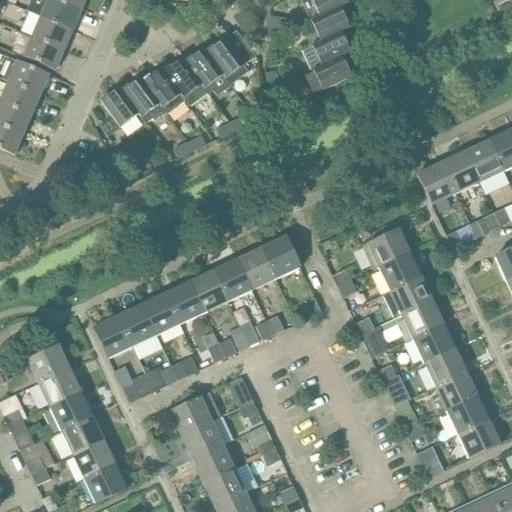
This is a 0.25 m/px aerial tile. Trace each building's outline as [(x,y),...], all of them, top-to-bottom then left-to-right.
[(47,0),(40,18),(72,32),(80,12),(51,0),(47,0)] [(51,0),(80,12),(85,0),(51,0)] [(340,8),(347,5),(348,4),(346,0),(309,0),(319,18),(340,9),(340,8)] [(340,9),(319,18),(310,22),(320,43),(340,33),(349,29),(340,9)] [(31,38),(63,52),(72,32),(40,18),(31,38)] [(280,19),(269,18),(267,36),(278,38),(280,19)] [(236,32),(206,55),(230,87),(248,73),(244,67),(255,58),(236,32)] [(340,33),(320,43),(311,47),(321,68),(341,58),(350,54),(340,33)] [(277,53),(278,38),(267,36),(265,52),(277,53)] [(31,38),(22,59),(36,64),(54,72),(63,52),(31,38)] [(213,93),(216,97),(230,87),(206,55),(203,51),(185,64),(182,61),(208,96),(213,93)] [(321,92),(351,79),(341,58),(321,68),(312,72),(321,92)] [(48,76),(30,68),(16,63),(10,60),(2,81),(7,83),(39,97),(48,76)] [(161,70),(185,103),(190,110),(208,96),(182,61),(168,71),(161,62),(157,65),(161,70)] [(166,116),(185,103),(161,70),(143,84),(165,114),(166,116)] [(275,72),(265,74),(268,90),(278,87),(275,72)] [(115,85),(119,90),(138,116),(145,126),(152,120),(154,123),(165,114),(143,84),(142,84),(140,80),(126,90),(119,82),(115,85)] [(39,97),(7,83),(0,100),(0,103),(31,117),(39,97)] [(281,102),(278,87),(268,90),(269,96),(271,105),(281,102)] [(124,126),(138,116),(119,90),(100,103),(111,118),(99,127),(107,138),(124,126)] [(31,117),(0,103),(0,126),(22,136),(31,117)] [(229,125),(233,133),(247,127),(243,118),(229,125)] [(233,133),(229,125),(216,131),(220,140),(233,133)] [(0,150),(14,157),(22,136),(0,126),(0,150)] [(511,130),(511,131),(488,142),(503,173),(511,168),(511,130)] [(187,144),(191,153),(205,147),(201,138),(187,144)] [(479,184),(503,173),(488,142),(464,153),(479,184)] [(173,151),(177,160),(191,153),(187,144),(173,151)] [(464,153),(440,165),(455,195),(479,184),(464,153)] [(430,207),(455,195),(440,165),(416,176),(430,207)] [(503,210),(493,215),(500,229),(510,224),(503,210)] [(490,234),(500,229),(493,215),(483,219),(490,234)] [(409,255),(397,230),(362,247),(373,271),(378,269),(409,255)] [(452,252),(462,247),(455,233),(445,238),(452,252)] [(299,269),(285,238),(261,250),(275,280),(299,269)] [(505,283),(511,279),(511,249),(494,258),(505,283)] [(251,292),(275,280),(261,250),(237,261),(251,292)] [(378,269),(389,293),(420,278),(409,255),(378,269)] [(251,292),(237,261),(213,272),(227,303),(251,292)] [(203,314),(227,303),(213,272),(189,283),(203,314)] [(332,279),(337,289),(351,282),(346,272),(332,279)] [(389,293),(401,317),(431,302),(420,278),(389,293)] [(351,282),(337,289),(341,299),(356,292),(351,282)] [(203,314),(189,283),(165,295),(180,326),(203,314)] [(156,337),(180,326),(165,295),(141,306),(156,337)] [(304,305),(311,319),(321,314),(314,300),(304,305)] [(401,317),(412,341),(443,326),(431,302),(401,317)] [(141,306),(117,317),(132,348),(156,337),(141,306)] [(107,360),(132,348),(117,317),(93,329),(107,360)] [(266,323),(273,337),(283,332),(276,318),(266,323)] [(359,337),(360,337),(373,330),(369,320),(355,327),(359,337)] [(263,342),(273,337),(266,323),(256,328),(263,342)] [(239,329),(249,348),(259,343),(250,324),(239,329)] [(412,341),(423,365),(454,350),(443,326),(412,341)] [(360,337),(359,337),(368,355),(387,346),(378,328),(373,330),(360,337)] [(238,353),(249,348),(239,329),(229,333),(238,353)] [(218,345),(225,360),(235,355),(228,341),(218,345)] [(215,364),(225,360),(218,345),(208,350),(215,364)] [(38,385),(69,371),(57,346),(27,360),(38,385)] [(423,365),(435,389),(465,374),(454,350),(423,365)] [(190,358),(170,368),(177,382),(197,373),(190,358)] [(170,368),(160,372),(167,387),(177,382),(170,368)] [(377,374),(382,384),(396,378),(391,368),(377,374)] [(50,409),(80,394),(69,371),(38,385),(50,409)] [(435,389),(446,412),(476,398),(465,374),(435,389)] [(396,378),(382,384),(387,394),(401,388),(396,378)] [(132,386),(122,391),(129,405),(131,404),(139,400),(132,386)] [(239,410),(253,403),(248,393),(234,400),(239,410)] [(80,394),(50,409),(61,433),(92,418),(80,394)] [(209,394),(169,413),(180,437),(211,423),(220,419),(209,394)] [(446,412),(457,436),(488,422),(476,398),(446,412)] [(243,420),(257,413),(253,403),(239,410),(243,420)] [(8,429),(22,422),(18,412),(4,418),(8,429)] [(240,425),(246,437),(264,428),(259,416),(240,425)] [(400,422),(404,432),(418,425),(414,416),(400,422)] [(92,418),(61,433),(72,457),(103,442),(92,418)] [(27,432),(22,422),(8,429),(13,439),(27,432)] [(488,422),(457,436),(469,461),(499,446),(488,422)] [(180,437),(192,461),(222,447),(211,423),(180,437)] [(418,425),(404,432),(409,442),(423,436),(418,425)] [(29,436),(15,442),(19,453),(34,446),(29,436)] [(256,448),(261,458),(275,451),(271,441),(256,448)] [(103,442),(72,457),(84,481),(114,466),(103,442)] [(192,461),(203,485),(234,471),(222,447),(192,461)] [(266,468),(280,461),(275,451),(261,458),(266,468)] [(26,466),(31,476),(45,470),(40,460),(26,466)] [(437,464),(422,471),(427,481),(441,474),(437,464)] [(126,491),(114,466),(84,481),(95,505),(126,491)] [(50,480),(45,470),(31,476),(36,486),(50,480)] [(203,485),(214,509),(245,494),(234,471),(203,485)] [(278,494),(284,505),(298,499),(293,488),(278,494)] [(511,511),(511,489),(491,499),(467,511),(464,511),(511,511)] [(215,511),(253,511),(245,494),(214,509),(215,511)] [(47,511),(65,511),(63,508),(57,510),(50,496),(42,500),(47,511)] [(286,511),(295,511),(303,509),(298,499),(284,505),(286,511)]
